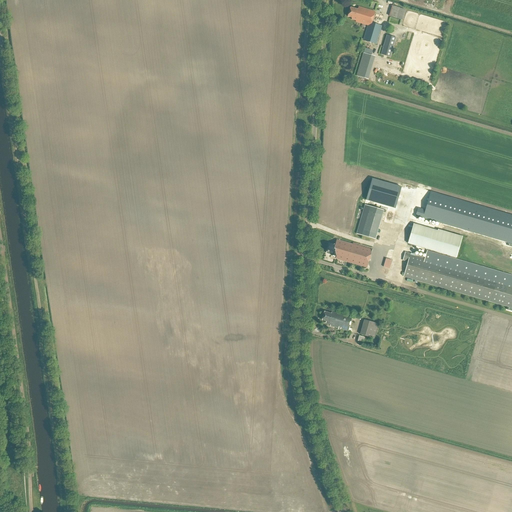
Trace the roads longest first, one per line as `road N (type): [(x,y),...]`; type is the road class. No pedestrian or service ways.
road 1 (unclassified): [(345,511),(300,363),(323,0)]
road 2 (track): [(69,511),(0,25)]
road 3 (track): [(0,237),(33,511)]
